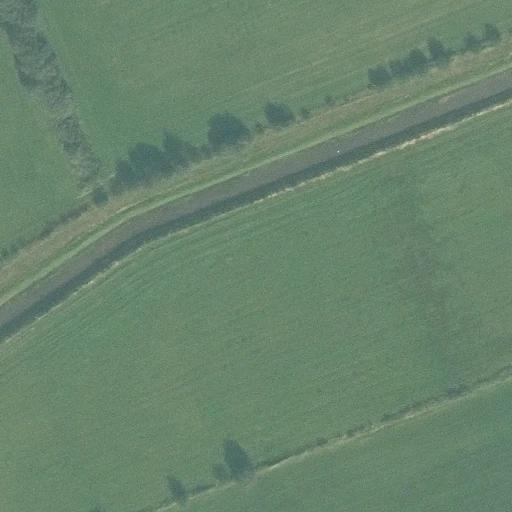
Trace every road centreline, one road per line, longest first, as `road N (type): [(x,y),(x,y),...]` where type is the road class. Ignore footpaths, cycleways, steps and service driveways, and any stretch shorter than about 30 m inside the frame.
road 1 (track): [(112,211),(153,186),(511,46)]
road 2 (track): [(0,283),(112,211),(30,0)]
